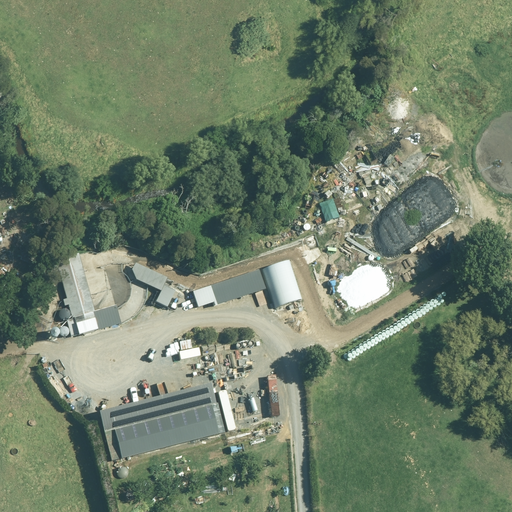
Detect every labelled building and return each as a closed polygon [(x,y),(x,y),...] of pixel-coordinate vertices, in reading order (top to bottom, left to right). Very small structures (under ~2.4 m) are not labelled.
[(340,218),(332,201),(321,206),(328,223),(340,218)] [(96,311),(81,259),(58,266),(78,337),(123,325),(117,305),(96,311)] [(301,301),(289,263),(266,270),(278,308),(301,301)] [(233,281),(193,293),(198,309),(214,304),(215,307),(239,300),(238,300),(265,291),(260,274),(233,282),(233,281)] [(176,291),(165,286),(157,303),(168,308),(176,291)] [(216,413),(209,387),(100,414),(112,462),(228,433),(223,411),(216,413)]
